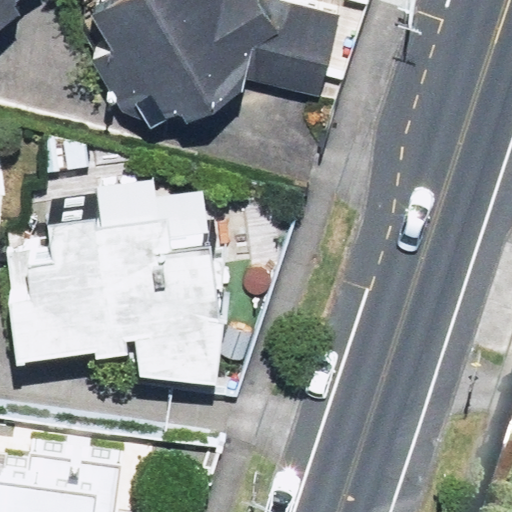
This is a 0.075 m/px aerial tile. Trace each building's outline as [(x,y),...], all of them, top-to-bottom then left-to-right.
[(0,0),(0,17),(23,0),(0,0)] [(160,73),(177,101),(205,84),(212,96),(296,47),(290,36),(348,41),(351,0),(118,0),(131,22),(103,38),(133,88),(160,73)] [(323,124),(222,103),(210,158),(312,179),(323,124)] [(0,296),(9,297),(19,191),(0,189),(0,296)] [(198,190),(78,196),(80,237),(34,239),(38,327),(160,321),(162,358),(250,354),(247,295),(239,296),(236,218),(199,220),(198,190)] [(129,511),(134,439),(0,431),(0,511),(129,511)]
